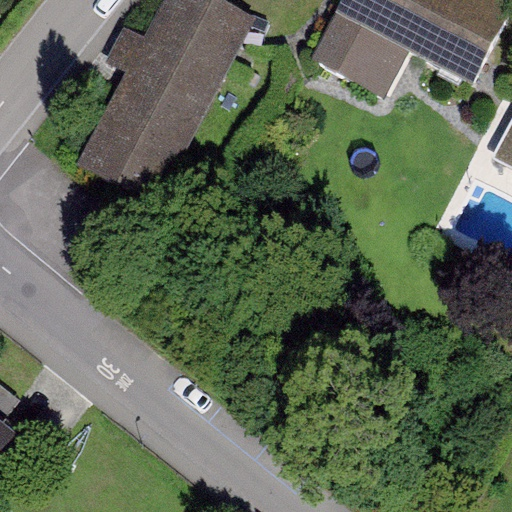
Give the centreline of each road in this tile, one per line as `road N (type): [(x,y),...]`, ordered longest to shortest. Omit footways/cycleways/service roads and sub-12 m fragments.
road 1 (residential): [(302,511),(0,264)]
road 2 (residential): [(0,108),(86,0)]
